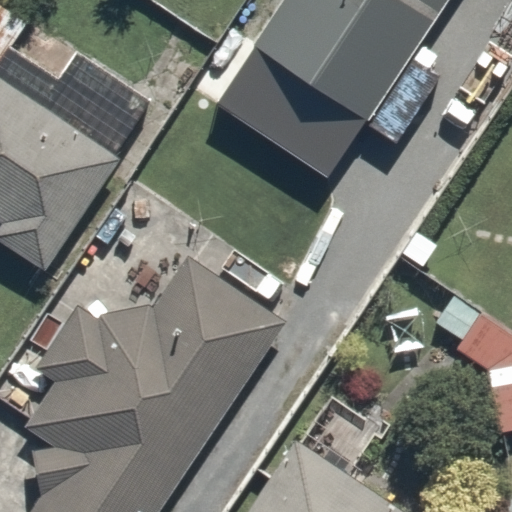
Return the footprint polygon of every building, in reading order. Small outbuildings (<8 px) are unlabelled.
[(0,0),(0,249),(29,268),(142,91),(0,0)] [(264,0),(240,38),(197,104),(268,149),(310,83),(361,116),(435,0),(264,0)] [(0,435),(23,450),(6,476),(31,493),(18,511),(140,511),(274,307),(177,244),(141,298),(74,254),(12,349),(43,369),(0,435)] [(511,421),(511,347),(475,310),(450,340),(480,365),(492,426),(511,421)] [(226,511),(401,511),(284,430),(226,511)]
